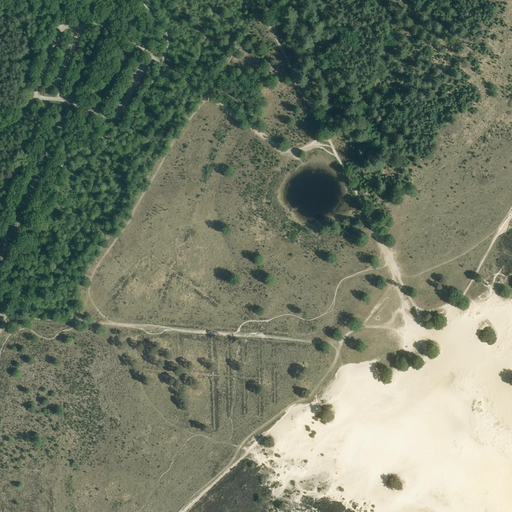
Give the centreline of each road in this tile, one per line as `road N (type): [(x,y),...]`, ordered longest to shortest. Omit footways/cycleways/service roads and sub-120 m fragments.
road 1 (track): [(26,317),(93,203),(117,187),(172,116),(186,80)]
road 2 (tertiary): [(0,259),(118,0)]
road 3 (track): [(182,511),(250,434),(315,389),(340,344)]
road 4 (track): [(261,10),(332,148)]
road 5 (track): [(206,95),(283,151),(332,148)]
road 6 (track): [(511,215),(428,332)]
road 7 (track): [(332,148),(388,257)]
